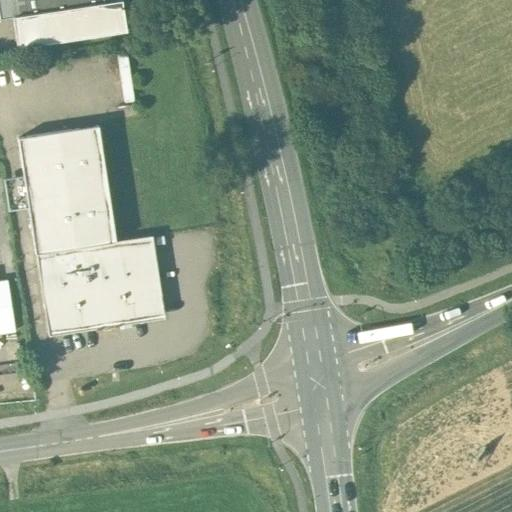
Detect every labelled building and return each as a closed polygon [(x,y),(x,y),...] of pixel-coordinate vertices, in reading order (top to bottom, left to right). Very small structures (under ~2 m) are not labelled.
[(10,0),(13,16),(31,14),(104,2),(104,0),(10,0)] [(116,0),(104,2),(31,14),(36,45),(126,31),(122,0),(116,0)] [(17,47),(36,45),(31,14),(13,16),(12,16),(17,47)] [(98,125),(17,137),(48,335),(73,331),(73,327),(159,314),(151,257),(155,256),(152,235),(115,240),(98,125)] [(7,281),(0,281),(0,331),(14,330),(7,281)]
